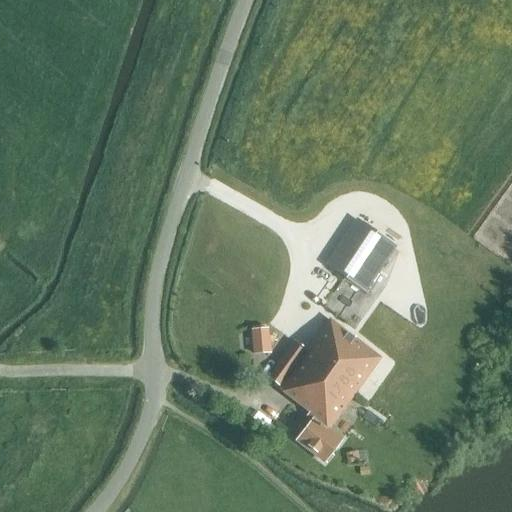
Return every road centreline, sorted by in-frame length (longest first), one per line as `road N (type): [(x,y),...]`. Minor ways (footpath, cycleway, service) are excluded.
road 1 (unclassified): [(152,370),(152,289),(244,0)]
road 2 (unclassified): [(93,511),(142,435),(152,370)]
road 3 (unclassified): [(152,370),(0,371)]
